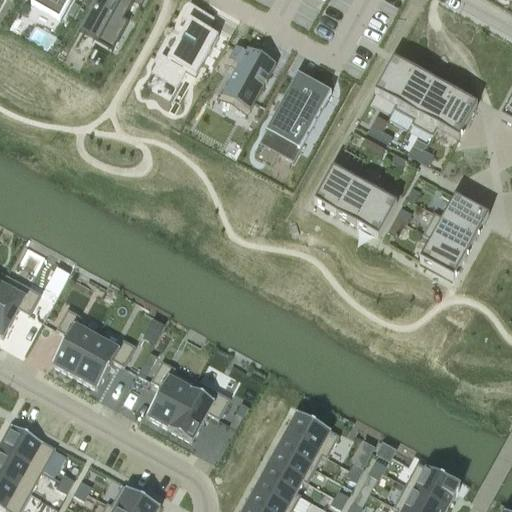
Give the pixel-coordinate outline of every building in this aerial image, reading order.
[(34,0),(31,7),(59,23),(71,0),(34,0)] [(98,0),(94,8),(79,36),(98,46),(104,36),(118,44),(129,25),(124,22),(134,4),(141,8),(145,0),(98,0)] [(162,60),(151,79),(176,92),(185,75),(196,81),(218,40),(208,34),(215,22),(190,9),(181,24),(188,27),(168,63),(162,60)] [(238,68),(221,99),(250,115),(276,68),(247,52),(245,55),(235,50),(228,63),(238,68)] [(393,63),(374,97),(395,109),(396,109),(414,75),(393,63)] [(395,109),(393,113),(413,124),(434,86),(414,75),(396,109),(395,109)] [(299,83),(266,142),(280,150),(277,156),(292,164),(291,166),(293,167),(298,159),(297,158),(326,103),(328,103),(331,97),(329,96),(327,99),(299,83)] [(413,124),(411,128),(432,140),(437,132),(437,131),(455,98),(434,86),(413,124)] [(455,98),(437,131),(437,132),(458,143),(477,109),(455,98)] [(511,101),(501,123),(511,128),(511,101)] [(371,130),(367,137),(378,143),(382,135),(371,130)] [(382,135),(378,143),(388,148),(392,141),(382,135)] [(364,142),(360,149),(371,155),(375,148),(364,142)] [(375,148),(371,155),(382,161),(385,154),(375,148)] [(411,152),(407,159),(418,164),(422,157),(411,152)] [(422,157),(418,164),(428,170),(434,160),(424,154),(422,157)] [(395,159),(391,166),(402,172),(406,165),(395,159)] [(337,165),(314,207),(336,219),(359,177),(337,165)] [(359,177),(336,219),(356,230),(379,188),(359,177)] [(379,188),(356,230),(378,242),(401,200),(379,188)] [(412,192),(406,203),(413,207),(419,196),(412,192)] [(443,222),(442,223),(476,241),(488,220),(454,201),(443,222)] [(401,212),(395,223),(402,227),(405,229),(411,218),(401,212)] [(434,218),(422,239),(431,244),(431,243),(465,262),(476,241),(442,223),(443,222),(434,218)] [(395,223),(387,237),(394,241),(402,227),(395,223)] [(431,244),(419,265),(453,284),(465,262),(431,243),(431,244)] [(7,281),(0,293),(0,340),(3,342),(18,314),(29,320),(41,299),(7,281)] [(67,341),(51,369),(74,382),(97,341),(75,329),(80,321),(67,314),(56,335),(67,341)] [(97,341),(74,382),(97,395),(113,366),(124,372),(135,352),(123,345),(118,353),(97,341)] [(150,357),(144,368),(151,371),(157,361),(150,357)] [(161,393),(146,421),(169,434),(194,389),(193,389),(172,378),(175,373),(162,366),(150,387),(161,393)] [(194,389),(169,434),(192,447),(208,418),(219,425),(230,404),(196,385),(194,389)] [(241,407),(235,418),(242,422),(248,411),(241,407)] [(296,417),(284,439),(323,460),(322,461),(326,464),(339,441),(296,417)] [(11,429),(0,448),(0,453),(42,476),(43,477),(56,454),(43,447),(43,446),(11,429)] [(284,439),(277,453),(315,474),(322,461),(323,460),(284,439)] [(0,481),(30,498),(31,499),(43,477),(42,476),(0,453),(0,481)] [(273,459),(269,466),(303,485),(303,486),(307,489),(315,474),(277,453),(273,459)] [(375,465),(372,472),(382,478),(386,471),(375,465)] [(269,466),(262,480),(296,499),(296,498),(303,486),(303,485),(269,466)] [(353,468),(349,475),(360,481),(364,474),(353,468)] [(417,468),(405,490),(443,511),(448,511),(453,504),(460,492),(448,485),(447,485),(417,468)] [(372,472),(368,479),(378,485),(382,478),(372,472)] [(349,475),(345,482),(356,488),(360,481),(349,475)] [(63,479),(60,486),(70,492),(74,485),(63,479)] [(257,489),(254,494),(287,511),(294,511),(301,500),(296,498),(296,499),(262,480),(257,489)] [(0,511),(1,511),(23,511),(31,499),(30,498),(0,481),(0,511)] [(60,486),(56,493),(66,499),(70,492),(60,486)] [(81,486),(77,493),(88,499),(92,491),(81,486)] [(111,510),(111,511),(112,511),(160,511),(122,490),(111,510)] [(443,511),(405,490),(392,511),(443,511)] [(77,493),(73,500),(84,506),(88,499),(77,493)] [(249,504),(247,507),(254,511),(287,511),(254,494),(249,504)] [(338,495),(334,502),(344,508),(348,501),(338,495)] [(334,502),(330,509),(335,511),(342,511),(344,508),(334,502)]
